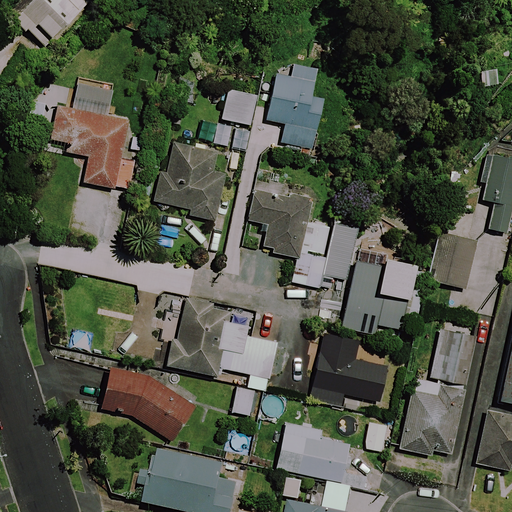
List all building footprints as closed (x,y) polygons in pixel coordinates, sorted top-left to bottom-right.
[(25,34),(28,31),(46,48),(89,3),(85,0),(20,0),(9,12),(19,22),(15,25),(25,34)] [(322,71),(294,66),(292,79),(278,76),(270,122),(285,125),(282,144),(312,149),(320,101),(317,100),(322,71)] [(257,96),(227,90),(222,120),(251,125),(257,96)] [(134,161),(123,159),(125,149),(128,134),(131,122),(58,107),(51,140),(70,144),(68,152),(89,157),(84,181),(127,191),(134,161)] [(216,153),(174,144),(167,173),(161,171),(154,201),(190,210),(189,215),(215,221),(226,175),(212,172),(216,153)] [(511,218),(511,161),(491,157),(484,201),(491,202),(486,229),(509,233),(511,218)] [(300,259),(308,221),(312,202),(255,190),(248,221),(268,225),(263,251),(297,258),(300,259)] [(482,211),(445,203),(429,281),(465,289),(482,211)] [(300,259),(297,269),(304,271),(301,285),(319,289),(322,275),(344,280),(356,227),(334,222),(333,227),(328,226),(308,221),(300,259)] [(397,342),(401,321),(415,324),(422,288),(408,286),(414,257),(356,246),(340,330),(397,342)] [(226,311),(182,302),(168,367),(215,377),(217,368),(250,375),(248,388),(267,392),(278,343),(246,337),(248,327),(224,322),(226,311)] [(474,338),(442,330),(430,376),(453,382),(458,360),(468,363),(474,338)] [(357,343),(324,335),(310,400),(340,407),(343,394),(378,402),(386,366),(353,359),(357,343)] [(511,339),(498,401),(511,404),(511,339)] [(195,408),(148,378),(110,369),(102,409),(130,415),(171,443),(195,408)] [(474,393),(415,379),(398,449),(429,457),(431,450),(458,457),(474,393)] [(250,416),(254,393),(236,390),(232,413),(250,416)] [(511,414),(487,409),(475,464),(509,471),(510,465),(511,465),(511,414)] [(386,425),(370,422),(365,448),(380,451),(386,425)] [(276,468),(342,483),(362,488),(365,475),(345,470),(351,445),(321,438),(322,432),(286,424),(276,468)] [(228,466),(160,451),(147,506),(175,511),(234,511),(240,485),(225,481),(228,466)] [(303,482),(287,480),(283,500),(300,503),(303,482)] [(328,484),(327,488),(322,510),(288,503),(286,511),(377,511),(381,498),(351,492),(352,489),(328,484)]
